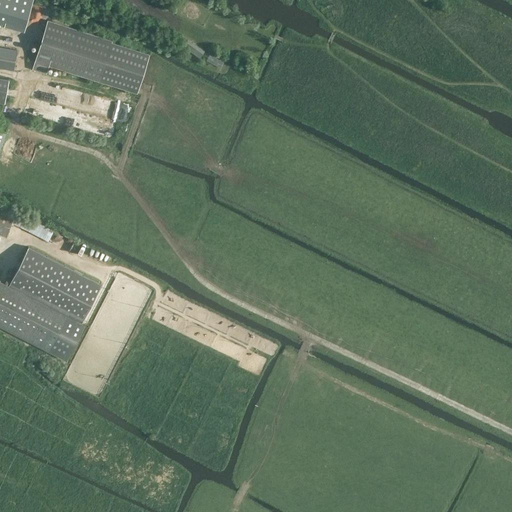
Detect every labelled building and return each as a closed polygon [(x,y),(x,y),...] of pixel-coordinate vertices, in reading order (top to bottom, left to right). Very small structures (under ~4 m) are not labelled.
[(0,0),(0,24),(24,31),(33,0),(0,0)] [(33,68),(46,73),(49,64),(137,92),(150,53),(48,20),(33,68)] [(183,46),(199,58),(204,50),(188,39),(183,46)] [(17,50),(0,47),(0,66),(14,69),(17,50)] [(9,79),(0,77),(0,101),(5,103),(9,79)] [(0,234),(6,236),(11,224),(46,242),(52,231),(15,212),(0,207),(0,234)] [(69,249),(74,240),(66,235),(61,244),(69,249)] [(8,285),(0,281),(0,326),(66,360),(84,324),(81,323),(100,284),(28,247),(8,285)]
